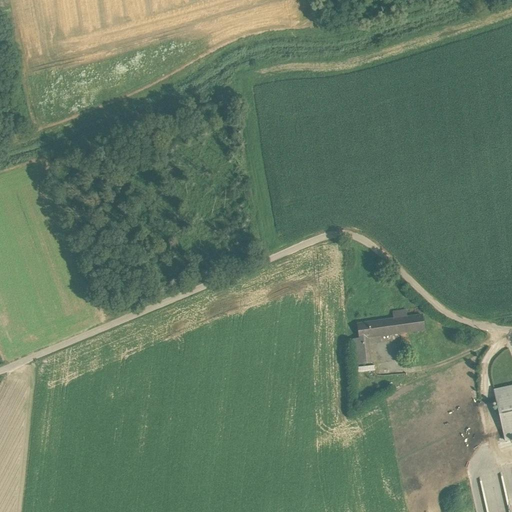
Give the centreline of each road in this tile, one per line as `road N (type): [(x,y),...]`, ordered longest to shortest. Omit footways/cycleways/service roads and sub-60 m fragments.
road 1 (unclassified): [(511,331),(459,321),(370,245),(339,234),(0,372)]
road 2 (track): [(0,150),(91,118),(231,44),(265,36),(324,39),(462,0)]
